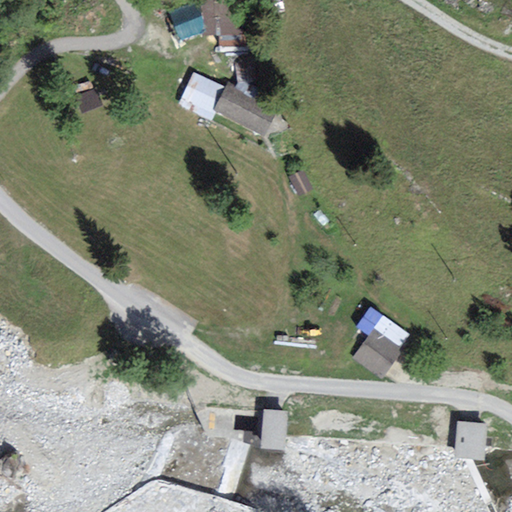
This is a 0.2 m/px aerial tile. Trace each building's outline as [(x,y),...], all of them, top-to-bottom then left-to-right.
[(232,0),(224,0),(202,1),(203,33),(234,32),(232,0)] [(279,107),(227,82),(213,109),(266,134),(279,107)] [(301,168),(289,174),(298,194),(311,188),(301,168)] [(401,348),(372,328),(352,357),(381,377),(401,348)] [(287,408),(262,407),(260,444),(286,444),(287,408)] [(486,421),(456,420),(454,455),(484,457),(486,421)]
